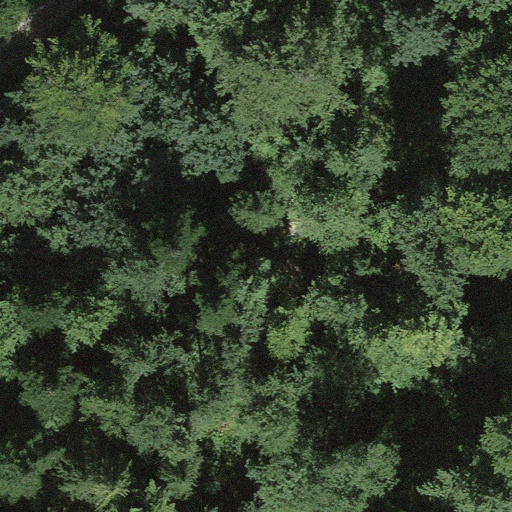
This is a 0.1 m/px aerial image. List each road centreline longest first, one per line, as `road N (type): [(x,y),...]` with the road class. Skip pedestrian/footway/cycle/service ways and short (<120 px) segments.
road 1 (track): [(340,511),(318,216),(328,0)]
road 2 (track): [(371,0),(404,15),(511,4)]
